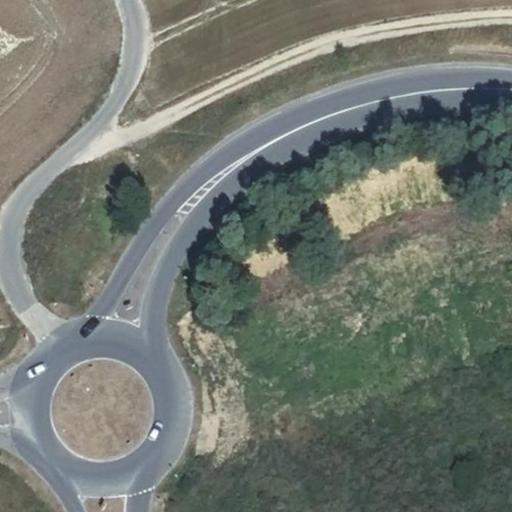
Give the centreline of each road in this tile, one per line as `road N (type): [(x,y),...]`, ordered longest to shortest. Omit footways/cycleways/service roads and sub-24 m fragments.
road 1 (secondary): [(117,346),(151,250),(202,189),(289,130),(395,96),(511,89)]
road 2 (track): [(511,18),(366,35),(123,136),(102,114)]
road 3 (unclassified): [(58,354),(13,281),(0,242),(3,214),(120,97),(139,37),(130,0)]
road 4 (secondary): [(136,466),(161,432),(161,390),(136,355),(117,346)]
